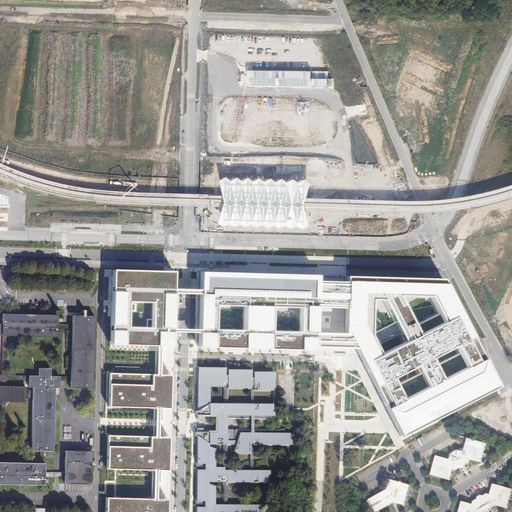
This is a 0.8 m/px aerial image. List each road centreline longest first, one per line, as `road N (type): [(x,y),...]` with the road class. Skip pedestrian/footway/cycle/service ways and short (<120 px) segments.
road 1 (residential): [(318,511),(320,423),(333,412),(328,367),(183,359)]
road 2 (tertiary): [(448,260),(345,16)]
road 3 (tertiary): [(448,260),(186,256)]
road 4 (tertiary): [(186,256),(0,251)]
road 5 (unclassified): [(197,0),(199,16),(345,16)]
road 6 (residential): [(179,511),(183,359)]
road 7 (tertiary): [(511,373),(448,260)]
